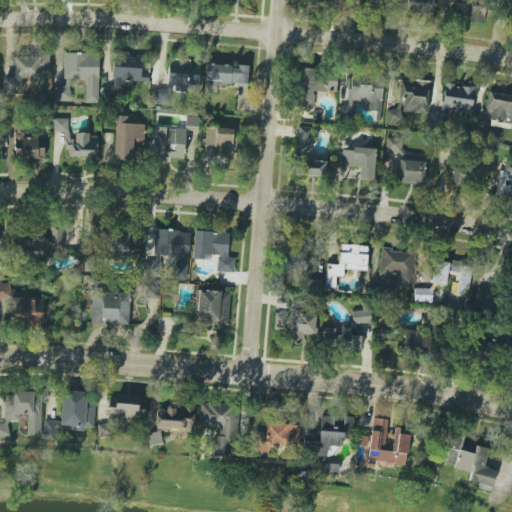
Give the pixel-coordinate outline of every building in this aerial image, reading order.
[(432,0),(406,0),(406,13),(432,14),(432,0)] [(484,23),(486,0),(448,0),(448,14),(468,16),(467,21),(484,23)] [(511,0),(502,0),(501,9),(511,10),(511,0)] [(99,53),(64,53),(64,86),(55,86),(55,100),(69,100),(70,79),(85,79),(85,103),(98,103),(99,53)] [(14,56),(14,78),(3,78),(3,92),(20,92),(20,78),(40,78),(40,73),(49,73),(49,56),(14,56)] [(110,61),(110,96),(121,96),(121,88),(132,88),(132,80),(142,80),(142,56),(122,56),(122,61),(110,61)] [(198,86),(199,65),(168,64),(168,91),(189,92),(189,85),(198,86)] [(250,66),(238,65),(238,66),(205,64),(204,82),(249,85),(250,66)] [(336,92),(337,71),(299,70),(298,106),(312,106),(312,92),(336,92)] [(381,111),(383,78),(348,76),(346,106),(339,106),(339,118),(353,118),(354,101),(368,102),(368,110),(381,111)] [(426,116),(430,84),(401,81),(397,110),(387,109),(386,123),(400,124),(401,113),(426,116)] [(474,87),(445,84),(442,109),(472,111),(474,87)] [(511,121),(511,95),(488,91),(483,118),(475,117),(472,130),(486,133),(489,119),(511,123),(511,121)] [(114,159),(132,160),(133,143),(144,144),(144,124),(127,124),(127,116),(115,116),(114,159)] [(198,131),(199,117),(186,116),(185,130),(198,131)] [(68,119),(54,118),(53,132),(67,132),(68,119)] [(183,159),(186,129),(154,126),(151,162),(163,163),(163,157),(183,159)] [(235,128),(205,127),(204,153),(227,154),(227,168),(233,169),(235,128)] [(310,154),(311,127),(298,127),(297,154),(310,154)] [(97,158),(98,134),(75,134),(75,144),(69,144),(70,133),(66,133),(66,157),(97,158)] [(44,157),(44,148),(38,148),(38,137),(15,137),(15,158),(44,157)] [(403,138),(385,138),(385,153),(402,153),(403,138)] [(373,181),(375,150),(342,148),(341,166),(359,167),(359,180),(373,181)] [(295,175),(325,176),(326,161),(296,160),(295,175)] [(424,162),(400,160),(398,182),(423,183),(424,162)] [(499,171),(496,194),(511,195),(511,163),(504,163),(504,171),(499,171)] [(450,168),(451,186),(483,185),(483,167),(450,168)] [(49,238),(16,237),(16,255),(48,257),(48,249),(63,249),(64,227),(49,226),(49,238)] [(189,231),(155,230),(154,255),(175,256),(174,280),(187,280),(189,231)] [(228,257),(229,232),(193,231),(192,259),(204,260),(204,255),(217,255),(216,272),(233,272),(234,258),(228,257)] [(75,253),(84,254),(83,265),(92,266),(94,256),(101,257),(104,236),(78,232),(75,253)] [(367,270),(367,245),(339,245),(339,265),(327,265),(326,285),(335,285),(335,276),(343,277),(344,269),(367,270)] [(281,277),(309,279),(308,288),(321,290),(321,280),(309,279),(311,254),(283,251),(281,277)] [(159,254),(154,254),(154,260),(153,260),(153,267),(147,267),(147,274),(160,274),(159,254)] [(431,284),(445,285),(447,272),(459,273),(458,282),(451,282),(450,294),(469,296),(473,265),(435,260),(431,284)] [(0,283),(0,301),(10,301),(10,325),(46,324),(46,316),(51,316),(51,297),(10,298),(10,284),(0,283)] [(414,301),(432,302),(432,289),(414,288),(414,301)] [(481,301),(480,310),(493,310),(494,288),(476,288),(475,301),(481,301)] [(229,328),(229,292),(198,291),(197,328),(229,328)] [(128,324),(129,293),(91,292),(90,323),(128,324)] [(371,323),(368,303),(361,304),(362,310),(351,311),(353,325),(371,323)] [(274,314),(273,332),(290,332),(290,344),(302,345),(303,334),(315,334),(316,316),(274,314)] [(433,334),(405,330),(402,351),(430,355),(433,334)] [(491,341),(465,341),(465,360),(491,360),(491,341)] [(94,430),(94,402),(86,401),(87,392),(62,391),(61,429),(94,430)] [(41,436),(41,392),(14,392),(14,396),(5,395),(5,424),(0,423),(0,436),(8,437),(8,421),(20,421),(20,414),(28,415),(27,436),(41,436)] [(145,398),(116,397),(115,417),(144,418),(145,398)] [(200,426),(216,427),(215,456),(227,456),(227,442),(234,442),(236,404),(200,403),(200,426)] [(156,427),(194,429),(195,406),(167,405),(167,410),(157,409),(156,427)] [(326,446),(341,446),(341,438),(353,438),(353,417),(320,416),(319,442),(302,441),(301,458),(326,458),(326,446)] [(367,458),(377,460),(377,464),(405,468),(410,430),(390,427),(391,420),(372,418),(367,458)] [(44,434),(60,434),(60,421),(44,421),(44,434)] [(299,425),(266,424),(265,432),(254,432),(253,451),(269,452),(269,444),(299,445),(299,425)] [(162,444),(160,431),(147,434),(149,446),(162,444)] [(488,448),(461,443),(463,436),(451,433),(445,466),(470,471),(468,481),(492,486),(495,470),(484,468),(488,448)]
